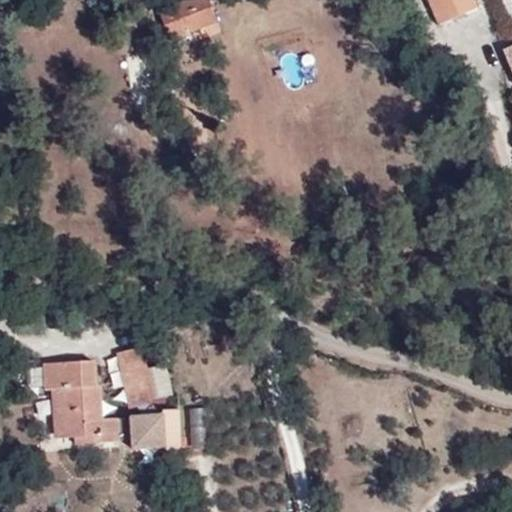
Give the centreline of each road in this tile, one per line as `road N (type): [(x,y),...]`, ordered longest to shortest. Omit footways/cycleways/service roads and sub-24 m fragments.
road 1 (residential): [(0,287),(213,294),(511,394)]
road 2 (track): [(265,313),(305,511)]
